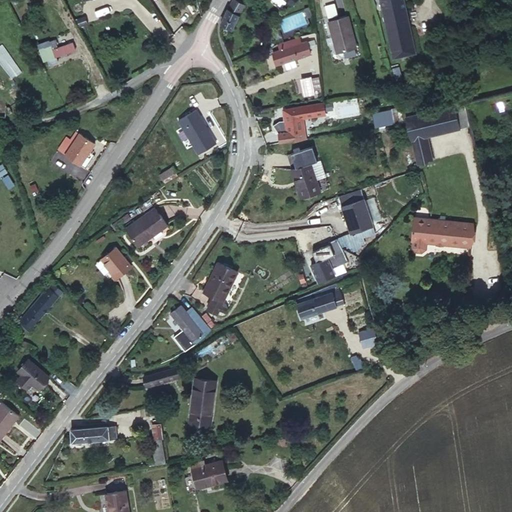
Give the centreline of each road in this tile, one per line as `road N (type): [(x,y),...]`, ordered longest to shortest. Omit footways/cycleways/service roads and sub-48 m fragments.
road 1 (residential): [(188,49),(213,62),(238,107),(243,141),(230,191),(112,359),(0,496)]
road 2 (residential): [(0,307),(40,267),(188,49)]
road 3 (residential): [(281,511),(401,379),(511,325)]
